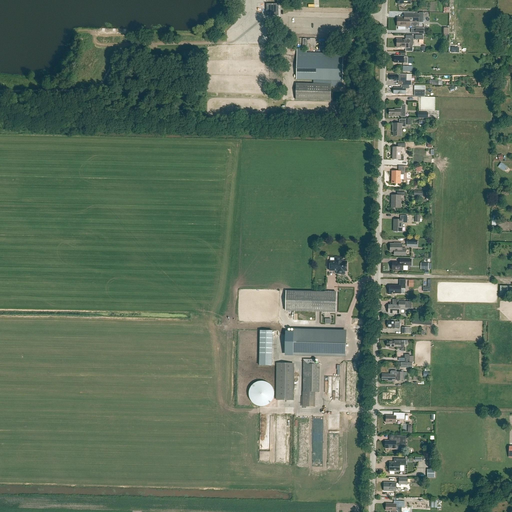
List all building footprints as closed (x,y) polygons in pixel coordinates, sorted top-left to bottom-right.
[(266,4),(267,16),(279,16),(278,4),(266,4)] [(414,14),(407,14),(404,14),(404,18),(398,18),(397,26),(410,27),(414,27),(415,26),(415,22),(419,22),(419,15),(414,14)] [(426,29),(426,24),(423,24),(422,28),(415,28),(415,34),(423,34),(424,29),(426,29)] [(413,52),(413,46),(409,46),(410,40),(397,39),(397,48),(406,48),(406,52),(413,52)] [(342,87),(342,81),(343,54),(306,53),(306,49),(297,49),(296,80),(326,80),(326,84),(296,83),(296,100),(331,100),(331,86),(342,87)] [(395,56),(395,63),(404,63),(404,64),(408,64),(408,58),(406,57),(406,53),(400,53),(400,56),(395,56)] [(410,86),(412,86),(412,81),(412,75),(407,75),(398,75),(390,75),(390,80),(395,80),(395,81),(400,81),(403,81),(403,85),(410,86)] [(403,85),(402,85),(401,88),(394,88),(394,94),(406,94),(406,89),(410,89),(410,86),(403,85)] [(425,97),(425,90),(425,86),(414,86),(414,96),(425,97)] [(406,117),(406,105),(402,105),(402,109),(395,109),(395,111),(389,110),(389,115),(391,115),(391,117),(406,117)] [(406,127),(406,120),(400,120),(399,124),(393,124),(393,132),(394,132),(394,136),(402,136),(402,127),(406,127)] [(406,148),(406,144),(398,144),(398,148),(393,147),(393,160),(399,160),(399,161),(403,161),(404,156),(401,156),(401,148),(406,148)] [(400,175),(404,175),(405,167),(408,167),(408,165),(405,165),(405,166),(398,166),(398,168),(399,168),(399,172),(392,172),(392,183),(400,184),(400,175)] [(405,196),(405,192),(397,192),(397,196),(392,196),(391,208),(401,208),(401,196),(405,196)] [(407,223),(408,216),(401,216),(401,220),(394,220),(394,232),(402,232),(403,223),(407,223)] [(394,244),(390,244),(390,252),(394,252),(394,255),(406,256),(406,250),(402,250),(402,244),(394,244)] [(343,261),(343,258),(337,258),(337,261),(330,261),(330,271),(337,271),(337,274),(343,274),(343,271),(347,271),(347,262),(343,261)] [(411,266),(411,260),(407,260),(400,259),(400,263),(392,263),(392,270),(403,270),(403,266),(411,266)] [(430,269),(430,263),(419,262),(419,269),(423,269),(423,273),(427,273),(427,269),(430,269)] [(405,289),(406,283),(400,283),(400,286),(389,286),(389,289),(388,289),(388,294),(392,295),(392,294),(393,294),(401,294),(401,289),(405,289)] [(511,285),(498,286),(498,294),(511,294),(511,285)] [(335,312),(336,292),(285,290),(284,311),(335,312)] [(408,308),(409,302),(399,302),(399,306),(389,305),(389,313),(400,314),(400,309),(405,309),(405,308),(408,308)] [(257,330),(256,365),(269,365),(270,330),(257,330)] [(346,332),(294,331),(293,354),(346,355),(346,332)] [(319,392),(319,364),(316,364),(316,360),(304,359),(303,392),(319,392)] [(293,400),(293,363),(276,363),(276,400),(293,400)] [(382,374),(382,380),(388,380),(388,382),(395,382),(395,381),(403,381),(404,373),(398,372),(396,371),(391,371),(390,372),(390,374),(382,374)] [(261,397),(250,396),(249,404),(267,405),(267,401),(270,401),(271,383),(254,381),(254,386),(262,387),(261,397)] [(382,393),(382,400),(392,400),(392,396),(396,396),(396,389),(386,389),(386,393),(382,393)] [(405,420),(405,414),(394,413),(394,416),(386,416),(386,423),(396,423),(396,419),(405,420)] [(405,444),(405,438),(394,437),(393,441),(386,441),(385,449),(396,449),(396,444),(405,444)] [(406,466),(406,460),(398,459),(398,463),(390,463),(390,471),(394,471),(394,472),(400,472),(400,471),(404,471),(404,466),(406,466)] [(396,492),(396,483),(384,483),(384,491),(396,492)] [(405,508),(405,502),(394,501),(394,504),(386,504),(386,511),(390,511),(397,511),(398,511),(396,511),(396,507),(405,508)]
